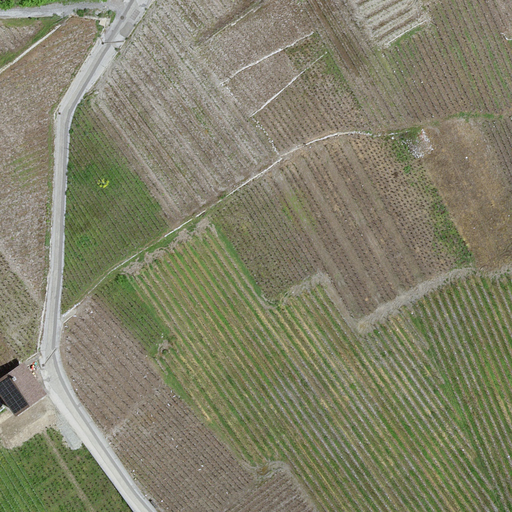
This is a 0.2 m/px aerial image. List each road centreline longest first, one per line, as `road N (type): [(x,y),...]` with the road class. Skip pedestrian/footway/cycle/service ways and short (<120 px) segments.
road 1 (unclassified): [(147,511),(70,404),(53,348),(64,120),(139,0)]
road 2 (track): [(134,7),(0,13)]
